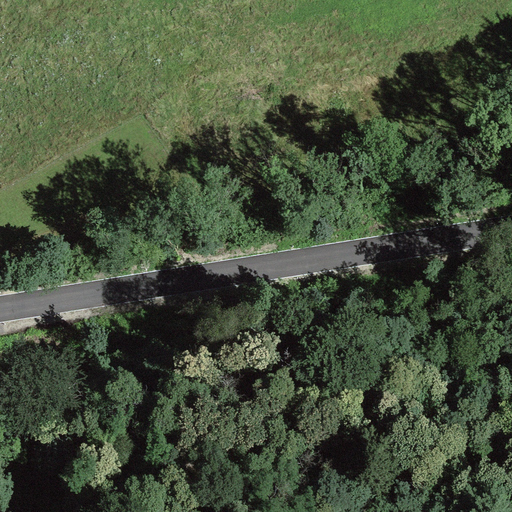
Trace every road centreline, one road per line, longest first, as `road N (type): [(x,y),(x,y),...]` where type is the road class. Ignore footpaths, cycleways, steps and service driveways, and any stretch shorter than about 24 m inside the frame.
road 1 (tertiary): [(511,232),(0,310)]
road 2 (track): [(0,434),(124,447),(235,483),(276,511)]
